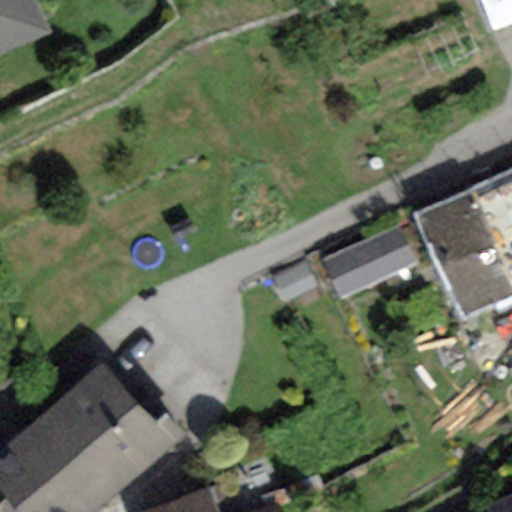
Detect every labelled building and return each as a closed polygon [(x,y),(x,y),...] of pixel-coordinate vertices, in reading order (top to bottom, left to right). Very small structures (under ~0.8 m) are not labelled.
[(0,0),(0,45),(49,24),(38,0),(0,0)] [(511,184),(424,224),(465,314),(511,292),(511,184)] [(101,363),(45,413),(116,493),(173,443),(101,363)] [(94,511),(116,493),(45,413),(0,451),(0,486),(22,511),(94,511)] [(22,511),(0,486),(0,511),(22,511)] [(215,511),(208,490),(146,511),(215,511)] [(511,511),(511,496),(495,502),(498,511),(511,511)]
